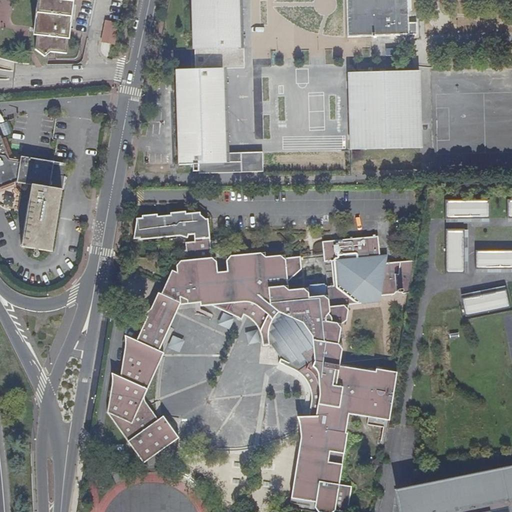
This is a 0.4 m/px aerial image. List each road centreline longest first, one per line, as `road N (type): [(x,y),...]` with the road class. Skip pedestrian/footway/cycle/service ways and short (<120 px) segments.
road 1 (tertiary): [(98,266),(150,0)]
road 2 (tertiary): [(61,511),(98,266)]
road 3 (secondary): [(89,288),(48,408)]
